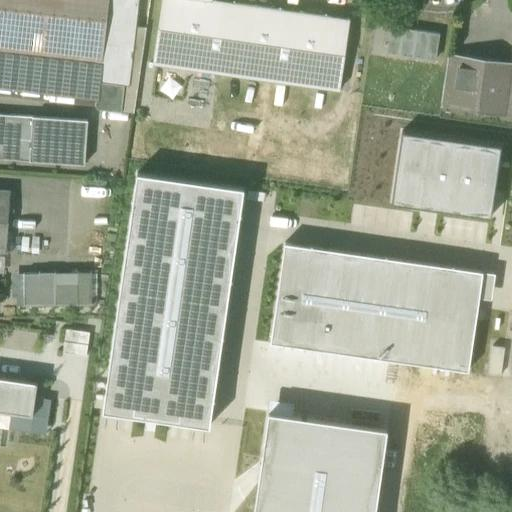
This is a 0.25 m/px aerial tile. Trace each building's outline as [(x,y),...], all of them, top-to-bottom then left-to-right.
[(0,0),(0,45),(101,57),(102,57),(108,0),(0,0)] [(134,0),(108,0),(102,57),(101,57),(98,83),(124,86),(134,0)] [(349,20),(213,0),(161,0),(152,64),(339,91),(349,20)] [(386,52),(435,60),(439,34),(390,27),(386,52)] [(98,83),(101,57),(0,45),(0,81),(75,90),(75,87),(97,89),(98,83)] [(448,54),(446,71),(458,72),(459,62),(460,56),(448,54)] [(507,115),(511,78),(511,73),(489,70),(489,66),(484,59),(466,57),(459,62),(458,72),(453,107),(507,115)] [(511,63),(484,59),(489,66),(489,70),(511,73),(511,63)] [(441,106),(453,107),(458,72),(446,71),(441,106)] [(98,110),(121,113),(124,86),(98,83),(97,89),(95,106),(98,110)] [(0,159),(84,165),(87,121),(0,115),(0,159)] [(401,132),(391,203),(490,218),(500,146),(401,132)] [(309,148),(308,179),(332,180),(333,149),(309,148)] [(102,410),(146,416),(156,418),(209,425),(244,187),(137,172),(102,410)] [(0,252),(6,253),(10,192),(0,191),(0,252)] [(264,193),(248,191),(246,199),(263,202),(264,193)] [(468,370),(475,319),(477,310),(479,297),(482,273),(482,272),(284,242),(270,342),(468,370)] [(92,305),(91,272),(22,274),(23,306),(92,305)] [(494,275),(482,273),(479,297),(490,299),(494,275)] [(484,312),(477,310),(475,319),(483,320),(484,312)] [(66,329),(62,353),(86,357),(89,333),(66,329)] [(492,345),(488,374),(500,375),(504,347),(492,345)] [(37,383),(0,377),(0,411),(11,413),(32,416),(35,397),(37,383)] [(11,413),(8,429),(46,435),(51,399),(35,397),(32,416),(11,413)] [(270,399),(269,412),(291,415),(293,403),(270,399)] [(374,511),(387,429),(291,415),(269,412),(268,412),(253,511),(374,511)] [(155,426),(156,418),(146,416),(145,424),(155,426)]
